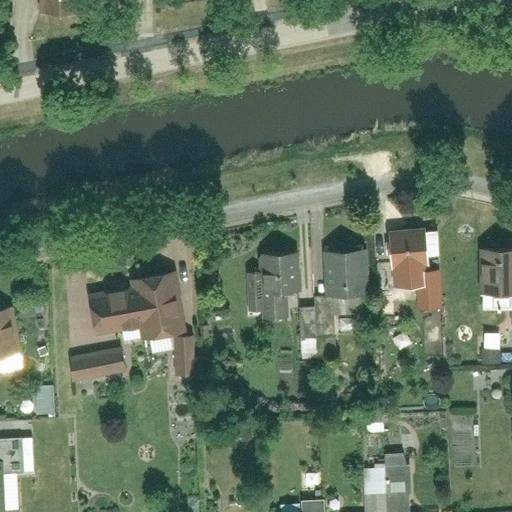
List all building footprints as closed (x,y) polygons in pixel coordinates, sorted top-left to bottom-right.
[(78,0),(41,0),(42,8),(78,8),(78,0)] [(396,263),(433,262),(431,226),(395,227),(396,263)] [(511,244),(483,246),(484,288),(511,286),(511,244)] [(374,290),(372,245),(328,246),(330,291),(338,291),(374,290)] [(289,288),(305,287),(303,248),(265,249),(265,268),(266,289),(289,288)] [(96,335),(141,326),(142,334),(183,326),(171,266),(131,274),(132,281),(101,288),(102,296),(89,299),(96,335)] [(444,266),(420,267),(422,306),(445,305),(444,266)] [(252,307),(267,307),(266,289),(265,268),(250,269),(252,307)] [(289,288),(266,289),(267,307),(267,315),(290,314),(289,288)] [(387,322),(408,321),(407,290),(386,291),(387,322)] [(339,330),(338,291),(330,291),(319,292),(319,303),(320,330),(339,330)] [(320,330),(319,303),(303,304),(305,351),(321,350),(320,330)] [(0,313),(0,362),(22,359),(13,312),(0,313)] [(445,340),(444,315),(431,315),(432,341),(445,340)] [(188,334),(174,335),(176,375),(190,374),(188,334)] [(486,362),(503,361),(502,345),(485,346),(486,362)] [(125,368),(120,346),(73,356),(78,378),(125,368)] [(0,435),(0,461),(7,461),(7,470),(27,470),(26,434),(0,435)] [(0,461),(0,509),(9,509),(7,470),(7,461),(0,461)] [(414,511),(412,462),(389,463),(392,511),(414,511)] [(392,511),(389,463),(368,464),(370,511),(392,511)] [(330,511),(329,495),(306,497),(306,511),(330,511)]
